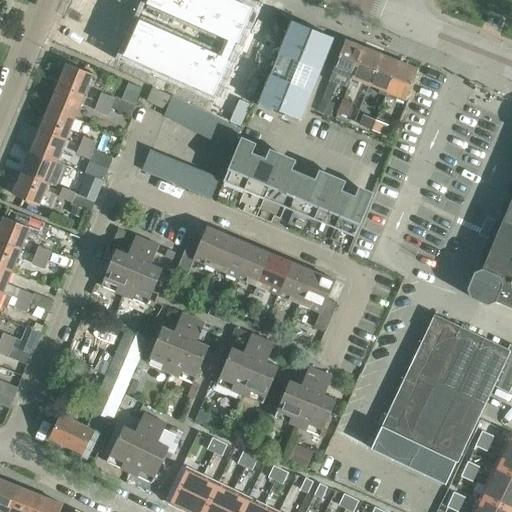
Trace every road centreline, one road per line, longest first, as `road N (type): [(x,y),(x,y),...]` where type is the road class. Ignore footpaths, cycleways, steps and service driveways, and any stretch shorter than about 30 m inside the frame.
road 1 (residential): [(329,360),(364,277),(203,206),(173,205),(119,184)]
road 2 (residential): [(7,450),(119,184)]
road 3 (residential): [(7,450),(135,511)]
